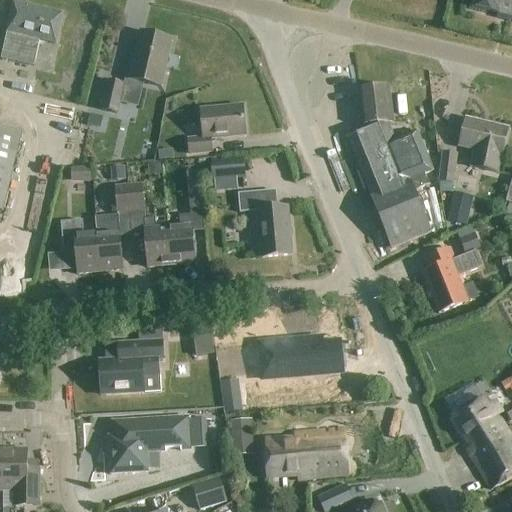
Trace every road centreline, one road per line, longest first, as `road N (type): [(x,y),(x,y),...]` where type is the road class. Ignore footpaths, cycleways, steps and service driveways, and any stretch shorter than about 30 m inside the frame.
road 1 (residential): [(59,420),(59,317),(69,309),(358,285)]
road 2 (residential): [(358,285),(274,48),(279,15)]
road 3 (residential): [(452,511),(358,285)]
road 4 (unclassified): [(511,68),(279,15)]
